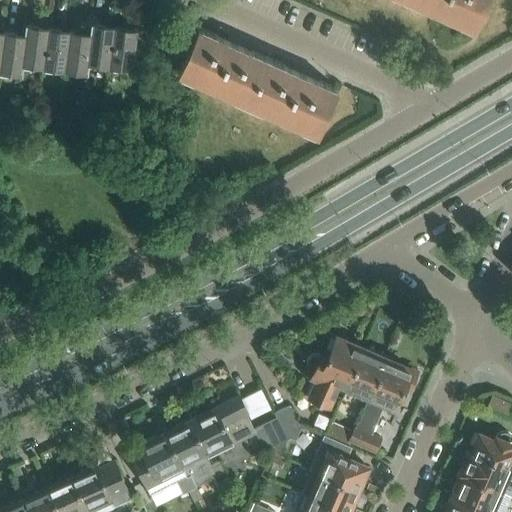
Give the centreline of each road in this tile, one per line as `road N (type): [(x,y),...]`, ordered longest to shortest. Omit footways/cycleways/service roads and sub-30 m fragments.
road 1 (primary): [(511,105),(203,283),(0,381)]
road 2 (primary): [(0,408),(213,305),(511,134)]
road 3 (residential): [(434,109),(182,252),(0,335)]
road 4 (residential): [(0,443),(233,336),(383,247)]
road 5 (residential): [(434,109),(184,0)]
road 6 (residential): [(395,511),(479,316)]
road 7 (residential): [(383,247),(511,171)]
